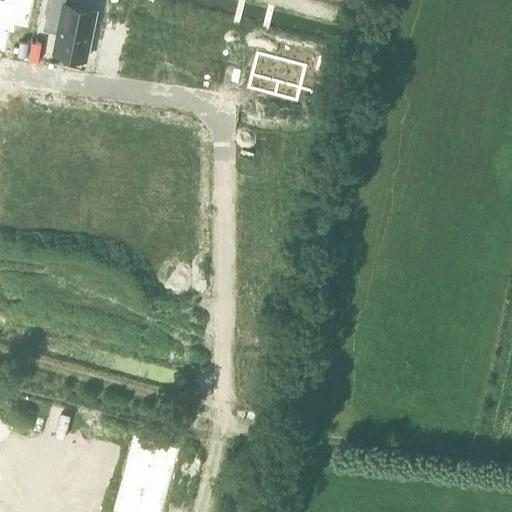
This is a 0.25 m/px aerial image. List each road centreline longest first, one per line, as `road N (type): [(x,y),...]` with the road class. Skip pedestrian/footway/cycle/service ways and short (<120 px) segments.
road 1 (residential): [(197,511),(221,423),(221,106),(0,74)]
road 2 (track): [(270,437),(0,358)]
road 3 (track): [(270,437),(511,469)]
